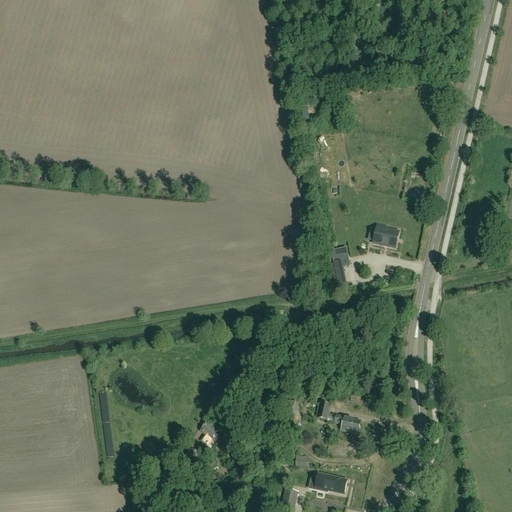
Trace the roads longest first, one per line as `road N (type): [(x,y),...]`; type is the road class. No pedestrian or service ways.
road 1 (tertiary): [(489,0),(424,286)]
road 2 (track): [(420,307),(268,332)]
